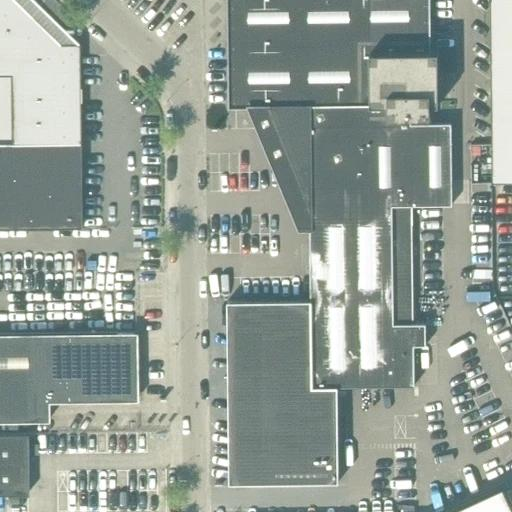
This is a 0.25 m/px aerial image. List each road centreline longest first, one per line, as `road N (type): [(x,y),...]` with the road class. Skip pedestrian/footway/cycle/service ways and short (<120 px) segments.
road 1 (unclassified): [(193,511),(182,111),(170,83),(89,0)]
road 2 (unknown): [(113,24),(118,260)]
road 3 (unknown): [(192,454),(64,458),(49,471),(31,511)]
road 4 (unknown): [(118,260),(112,311),(102,319),(0,321)]
